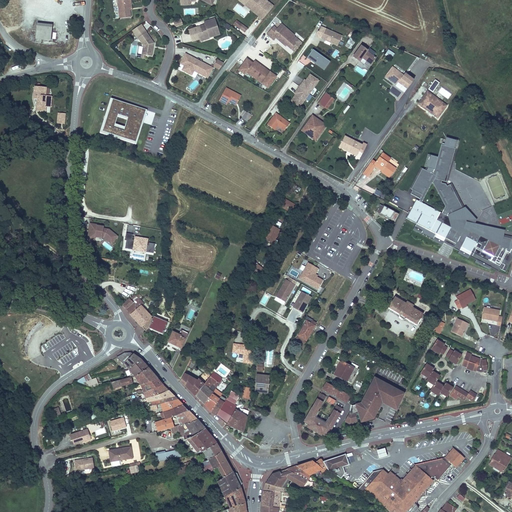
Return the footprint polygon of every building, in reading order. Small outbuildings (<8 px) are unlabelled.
[(130,17),(130,10),(129,3),(131,3),(130,0),(117,0),(120,18),(130,17)] [(261,18),(271,5),(265,0),(240,0),(239,2),(261,18)] [(11,25),(18,23),(15,16),(8,18),(11,25)] [(208,37),(218,34),(213,18),(204,21),(205,25),(199,27),(198,27),(187,30),(191,41),(198,39),(202,38),(202,37),(207,35),(208,37)] [(245,33),(248,29),(236,20),(233,24),(245,33)] [(35,38),(51,40),(52,24),(37,23),(35,38)] [(294,51),(301,43),(293,36),(294,36),(280,24),(276,29),(273,27),(267,34),(273,39),(275,36),(285,45),(286,44),(294,51)] [(315,37),(337,47),(338,46),(340,40),(342,37),(321,27),(318,33),(318,32),(315,37)] [(151,57),(153,44),(146,33),(138,39),(143,47),(141,55),(145,55),(151,57)] [(301,43),(304,40),(296,33),(294,36),(293,36),(301,43)] [(374,57),(368,53),(369,52),(368,51),(361,47),(353,58),(360,63),(361,62),(364,65),(366,62),(371,66),(376,59),(374,57)] [(320,67),(326,59),(312,49),(306,58),(320,67)] [(385,56),(391,60),(394,54),(388,50),(385,56)] [(201,62),(199,66),(190,62),(193,58),(185,54),(180,63),(184,65),(181,70),(191,75),(193,70),(206,77),(211,68),(201,62)] [(199,66),(201,62),(193,58),(190,62),(199,66)] [(275,76),(253,60),(252,63),(246,58),(238,70),(244,74),(246,72),(267,87),(275,76)] [(324,70),(329,61),(326,59),(320,67),(324,70)] [(217,60),(213,68),(220,71),(224,63),(217,60)] [(364,77),(367,71),(357,66),(354,71),(364,77)] [(404,73),(402,75),(392,67),(385,76),(395,84),(397,82),(406,89),(413,80),(404,73)] [(308,93),(317,80),(309,74),(304,80),(302,84),(300,83),(298,86),(308,93)] [(406,89),(397,82),(395,84),(394,85),(403,92),(406,89)] [(298,107),(308,93),(298,86),(295,90),(297,90),(294,94),(290,100),(298,107)] [(392,86),(388,93),(397,98),(401,92),(392,86)] [(46,106),(51,106),(51,96),(45,95),(45,88),(34,87),(33,98),(36,98),(38,99),(38,105),(46,106)] [(236,103),(240,96),(225,88),(218,101),(225,105),(227,101),(228,99),(236,103)] [(417,104),(438,119),(447,106),(427,91),(417,104)] [(332,98),(326,93),(318,103),(324,108),(332,98)] [(46,106),(38,105),(38,99),(36,98),(35,110),(46,110),(46,106)] [(148,110),(111,98),(99,132),(136,144),(148,110)] [(334,100),(332,98),(324,108),(326,110),(334,100)] [(65,125),(65,114),(57,113),(56,124),(65,125)] [(276,125),(278,127),(283,119),(275,113),(266,125),(273,130),(276,125)] [(301,132),(315,142),(327,127),(312,116),(301,132)] [(284,131),(289,123),(283,119),(278,127),(279,127),(284,131)] [(359,152),(363,154),(367,146),(364,144),(362,146),(345,137),(339,148),(348,153),(349,151),(357,155),(359,152)] [(448,215),(448,214),(454,217),(464,211),(450,184),(447,186),(446,184),(441,183),(442,181),(446,182),(454,153),(452,152),(453,148),(441,145),(434,170),(432,174),(422,169),(411,189),(413,190),(410,194),(420,199),(419,201),(416,200),(406,218),(416,224),(413,230),(433,241),(433,240),(434,238),(443,243),(446,238),(456,244),(462,232),(452,227),(454,224),(456,220),(448,215)] [(389,179),(397,167),(388,161),(389,159),(381,153),(374,163),(372,162),(364,173),(368,176),(374,167),(373,166),(375,164),(383,169),(381,172),(381,173),(389,179)] [(381,172),(383,169),(375,164),(373,166),(374,167),(381,172)] [(294,210),(296,206),(285,199),(282,204),(294,210)] [(292,213),(294,210),(282,204),(281,207),(292,213)] [(395,222),(399,215),(379,204),(375,212),(395,222)] [(464,229),(454,224),(452,227),(462,232),(464,229)] [(117,236),(108,229),(102,228),(103,226),(95,225),(95,227),(89,226),(87,235),(101,237),(103,237),(111,243),(117,236)] [(263,238),(272,243),(279,230),(270,225),(263,238)] [(499,269),(505,271),(511,257),(511,251),(508,250),(510,238),(465,227),(464,229),(462,232),(456,244),(454,248),(458,250),(457,253),(467,258),(468,256),(475,259),(474,261),(489,269),(489,267),(498,271),(499,269)] [(145,244),(146,238),(134,236),(134,239),(131,239),(132,233),(125,232),(124,240),(125,240),(124,248),(133,249),(133,246),(145,248),(144,251),(152,252),(154,243),(148,242),(147,244),(145,244)] [(454,248),(456,244),(446,238),(443,243),(454,248)] [(252,268),(259,274),(263,269),(256,263),(252,268)] [(323,281),(313,275),(317,268),(308,263),(299,279),(318,290),(323,281)] [(324,279),(316,274),(319,269),(317,268),(313,275),(323,281),(324,279)] [(284,301),(294,284),(285,279),(275,295),(284,301)] [(460,307),(465,304),(474,299),(469,290),(455,297),(456,300),(453,302),(457,308),(460,307)] [(302,313),(311,297),(301,291),(292,307),(302,313)] [(149,318),(150,317),(141,304),(145,300),(137,293),(135,295),(134,295),(131,298),(132,299),(130,300),(129,299),(121,305),(145,332),(150,319),(149,318)] [(421,312),(410,306),(411,304),(404,300),(402,302),(392,296),(385,307),(396,313),(397,316),(398,317),(400,318),(402,319),(404,318),(415,323),(421,312)] [(498,316),(499,310),(483,307),(481,318),(497,321),(496,325),(500,326),(501,317),(498,316)] [(159,333),(164,321),(153,316),(148,328),(159,333)] [(297,336),(305,341),(314,326),(310,324),(312,322),(312,321),(306,317),(304,321),(306,322),(297,336)] [(461,331),(463,328),(466,322),(457,317),(450,330),(460,336),(462,332),(461,331)] [(159,333),(162,334),(167,322),(164,321),(159,333)] [(438,321),(434,332),(441,334),(444,323),(438,321)] [(167,342),(180,348),(185,338),(171,332),(167,342)] [(438,351),(442,344),(443,343),(436,338),(430,347),(437,352),(438,351)] [(236,353),(236,363),(252,363),(252,345),(232,344),(232,353),(236,353)] [(452,350),(448,357),(447,358),(455,363),(460,354),(452,349),(452,350)] [(478,369),(486,369),(484,359),(479,359),(470,355),(470,353),(466,351),(461,362),(465,364),(465,366),(472,369),(472,368),(478,370),(478,369)] [(126,366),(125,365),(134,357),(132,356),(126,356),(118,361),(125,367),(126,366)] [(126,366),(130,372),(142,363),(134,357),(125,365),(126,366)] [(350,383),(356,372),(358,369),(354,366),(353,368),(340,360),(333,373),(350,383)] [(136,379),(138,378),(148,371),(142,363),(130,372),(136,379)] [(419,373),(427,377),(431,371),(432,369),(425,364),(419,373)] [(142,388),(158,382),(148,371),(138,378),(142,388)] [(431,371),(427,377),(425,380),(433,385),(435,382),(438,376),(431,371)] [(194,395),(202,385),(195,380),(194,382),(183,372),(179,380),(194,395)] [(95,386),(99,385),(97,378),(92,379),(89,374),(77,381),(91,385),(91,387),(95,386)] [(218,383),(220,381),(212,374),(209,377),(218,383)] [(262,391),(267,392),(269,376),(256,374),(254,391),(259,391),(262,391)] [(284,383),(288,376),(283,374),(279,380),(284,383)] [(359,400),(353,403),(359,422),(373,418),(381,402),(397,411),(405,392),(373,375),(359,400)] [(194,395),(203,404),(218,383),(209,377),(202,385),(194,395)] [(125,388),(135,386),(134,380),(123,382),(125,388)] [(221,394),(222,394),(228,386),(220,381),(218,383),(203,404),(210,411),(221,394)] [(116,391),(125,388),(123,382),(115,384),(116,391)] [(144,395),(164,388),(158,382),(142,388),(144,395)] [(343,402),(347,396),(326,382),(322,389),(343,402)] [(435,382),(433,385),(430,390),(437,395),(438,392),(442,386),(435,382)] [(442,386),(438,392),(446,397),(451,388),(444,383),(442,386)] [(469,390),(467,393),(455,386),(449,396),(455,400),(457,396),(463,400),(465,397),(472,401),(476,394),(469,390)] [(147,401),(169,394),(164,388),(144,395),(147,401)] [(241,397),(249,399),(251,389),(243,388),(241,397)] [(160,405),(174,399),(169,394),(147,401),(148,406),(151,404),(158,402),(160,405)] [(210,411),(215,416),(227,398),(222,394),(221,394),(210,411)] [(325,400),(332,404),(335,399),(328,395),(325,400)] [(234,410),(232,409),(236,401),(228,396),(227,398),(215,416),(225,425),(234,410)] [(319,435),(323,438),(339,409),(334,406),(331,411),(330,410),(325,419),(326,420),(322,428),(310,420),(322,399),(317,396),(301,424),(305,427),(304,430),(317,438),(319,435)] [(161,408),(178,403),(174,399),(160,405),(158,402),(151,404),(152,407),(151,407),(151,409),(153,409),(159,407),(160,406),(160,408),(161,408)] [(164,416),(184,409),(178,403),(161,408),(164,416)] [(176,419),(189,415),(184,409),(164,416),(166,422),(176,419)] [(241,433),(247,412),(244,410),(241,415),(234,410),(225,425),(241,433)] [(345,417),(348,426),(357,423),(354,414),(345,417)] [(190,428),(198,424),(189,415),(176,419),(180,430),(183,430),(187,429),(190,428)] [(127,428),(124,418),(109,422),(112,433),(127,428)] [(178,431),(180,430),(176,419),(166,422),(155,426),(158,435),(172,432),(178,431)] [(195,439),(205,432),(198,424),(190,428),(187,429),(191,435),(185,437),(183,430),(180,430),(178,431),(180,435),(183,441),(185,440),(186,443),(195,439)] [(94,431),(97,440),(108,436),(105,427),(94,431)] [(73,444),(91,439),(88,429),(70,435),(73,444)] [(191,449),(199,446),(210,438),(205,432),(195,439),(186,443),(191,449)] [(198,457),(205,456),(217,447),(210,438),(199,446),(191,449),(198,457)] [(132,458),(130,447),(110,450),(111,456),(109,456),(110,462),(132,458)] [(205,456),(209,464),(222,455),(217,447),(205,456)] [(378,459),(386,456),(385,452),(384,447),(375,450),(376,454),(378,459)] [(450,461),(455,466),(463,457),(452,448),(444,457),(450,461)] [(174,456),(180,455),(179,450),(164,452),(164,451),(154,453),(155,460),(163,458),(174,456)] [(342,467),(348,465),(346,458),(345,455),(345,454),(322,462),(326,468),(328,471),(330,471),(341,478),(344,473),(342,467)] [(489,465),(501,472),(510,458),(503,454),(500,458),(495,454),(489,465)] [(236,482),(230,469),(222,455),(209,464),(200,467),(205,477),(211,475),(224,501),(241,492),(238,486),(239,486),(237,481),(236,482)] [(433,477),(437,480),(450,466),(450,461),(444,457),(414,464),(398,483),(383,469),(373,471),(357,489),(360,491),(361,490),(363,492),(364,490),(388,511),(404,511),(405,511),(411,511),(415,507),(414,502),(420,495),(424,496),(425,491),(424,490),(433,481),(431,479),(433,477)] [(93,468),(92,458),(87,459),(88,460),(82,461),(82,459),(74,461),(75,469),(79,469),(79,470),(89,468),(89,469),(93,468)] [(326,468),(322,462),(321,459),(319,459),(313,463),(322,470),(326,468)] [(315,473),(321,471),(322,470),(313,463),(311,461),(295,467),(309,476),(312,475),(315,473)] [(176,474),(188,471),(187,466),(180,468),(175,469),(176,474)] [(311,477),(309,476),(295,467),(294,466),(285,470),(307,481),(308,481),(311,477)] [(307,481),(285,470),(277,472),(286,479),(302,488),(307,481)] [(187,476),(186,475),(190,474),(188,471),(176,474),(172,475),(173,478),(176,478),(176,479),(181,478),(187,476)] [(281,488),(286,479),(277,472),(271,475),(267,480),(264,484),(274,487),(280,488),(281,488)] [(280,488),(274,487),(264,484),(262,491),(273,493),(281,492),(283,493),(284,489),(281,488),(280,488)] [(274,507),(279,507),(281,492),(273,493),(262,491),(260,506),(273,510),(274,507)] [(229,511),(230,511),(246,507),(241,492),(224,501),(223,501),(229,511)] [(438,511),(453,511),(455,509),(445,503),(438,511)]
